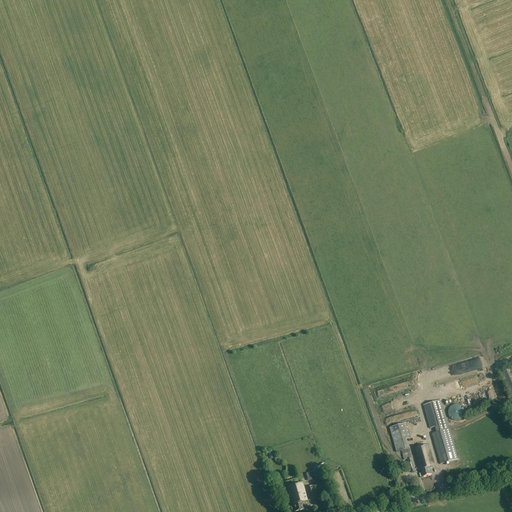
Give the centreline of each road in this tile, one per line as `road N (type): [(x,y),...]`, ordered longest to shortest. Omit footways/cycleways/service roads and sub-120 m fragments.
road 1 (track): [(78,264),(165,511)]
road 2 (tertiary): [(376,511),(511,474)]
